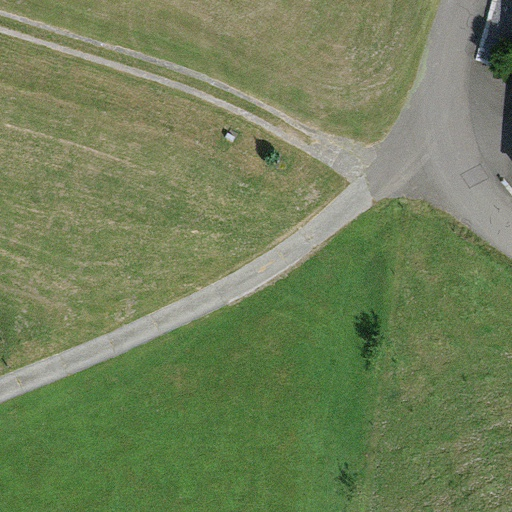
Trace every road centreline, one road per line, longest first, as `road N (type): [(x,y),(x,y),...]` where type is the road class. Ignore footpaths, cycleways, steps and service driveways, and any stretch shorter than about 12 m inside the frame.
road 1 (track): [(452,138),(211,305),(0,385)]
road 2 (track): [(0,23),(195,87),(360,157),(387,187)]
road 3 (unclassified): [(511,233),(476,192),(446,114),(446,65),(461,0)]
